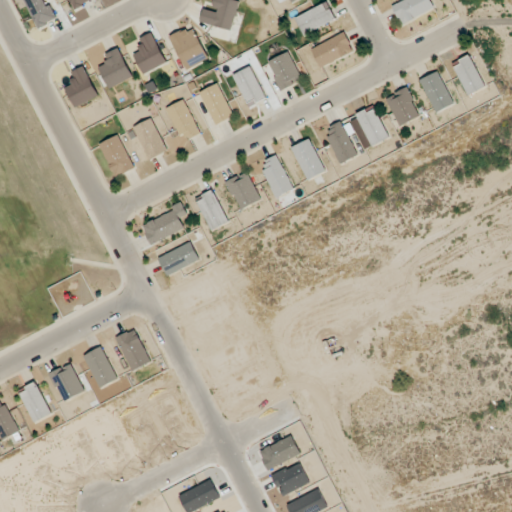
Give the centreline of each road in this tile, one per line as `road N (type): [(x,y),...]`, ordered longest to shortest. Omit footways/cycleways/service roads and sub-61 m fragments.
road 1 (residential): [(225,451),(0,21)]
road 2 (residential): [(461,26),(104,219)]
road 3 (residential): [(305,413),(101,511)]
road 4 (residential): [(0,370),(144,294)]
road 5 (residential): [(159,0),(25,70)]
